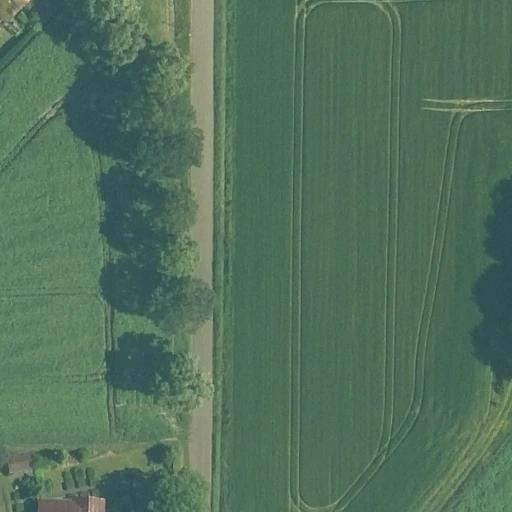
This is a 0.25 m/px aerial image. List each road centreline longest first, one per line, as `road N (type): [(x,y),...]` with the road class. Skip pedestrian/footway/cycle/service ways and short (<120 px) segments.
road 1 (tertiary): [(196,511),(203,0)]
road 2 (track): [(511,396),(500,431),(437,511)]
